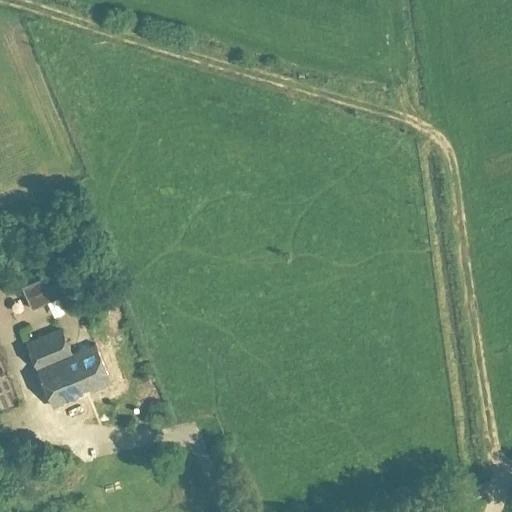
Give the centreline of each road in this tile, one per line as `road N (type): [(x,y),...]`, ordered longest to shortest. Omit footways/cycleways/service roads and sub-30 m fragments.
road 1 (track): [(15,0),(409,120)]
road 2 (track): [(409,120),(437,136),(452,166),(497,483)]
road 3 (track): [(409,120),(400,71),(317,17)]
